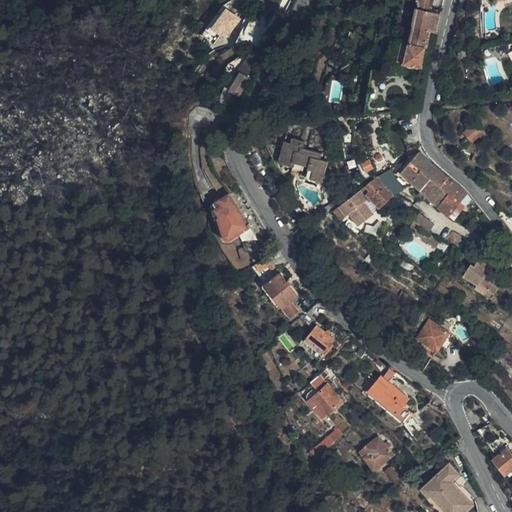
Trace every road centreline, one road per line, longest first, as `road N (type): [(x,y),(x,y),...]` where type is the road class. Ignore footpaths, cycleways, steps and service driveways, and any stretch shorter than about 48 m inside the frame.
road 1 (tertiary): [(456,395),(400,365),(339,315),(298,264),(237,158),(235,118),(285,52),(305,0)]
road 2 (tertiary): [(511,240),(427,139),(425,113),(452,0)]
road 3 (tertiary): [(501,511),(456,395)]
